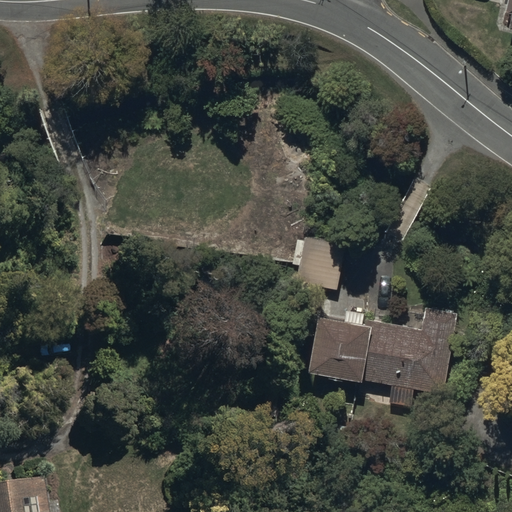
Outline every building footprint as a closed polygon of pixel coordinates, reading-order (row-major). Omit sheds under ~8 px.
[(0,309),(2,309),(0,301),(0,282),(28,275),(21,244),(6,248),(0,222),(0,309)] [(347,250),(308,243),(300,289),(340,295),(347,250)] [(421,335),(368,326),(367,331),(314,322),(304,383),(366,393),(367,386),(392,390),(389,407),(413,411),(415,395),(447,400),(460,320),(425,314),(421,335)] [(0,351),(0,397),(30,393),(23,348),(0,351)] [(0,511),(52,511),(46,467),(0,473),(0,511)]
